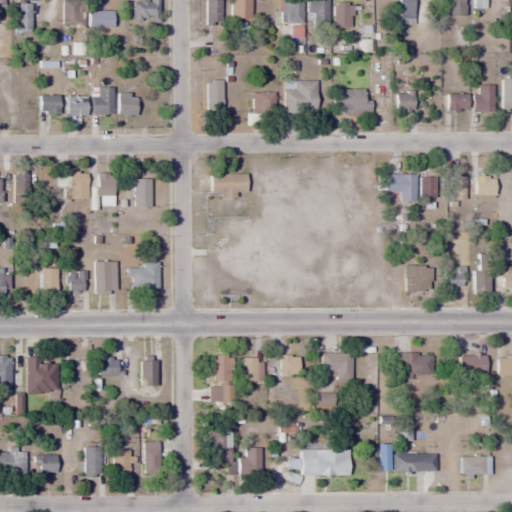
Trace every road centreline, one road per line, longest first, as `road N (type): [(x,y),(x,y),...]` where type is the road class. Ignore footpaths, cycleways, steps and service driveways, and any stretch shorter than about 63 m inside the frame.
road 1 (tertiary): [(0,326),(511,321)]
road 2 (residential): [(511,142),(0,146)]
road 3 (residential): [(511,501),(0,502)]
road 4 (residential): [(182,502),(178,0)]
